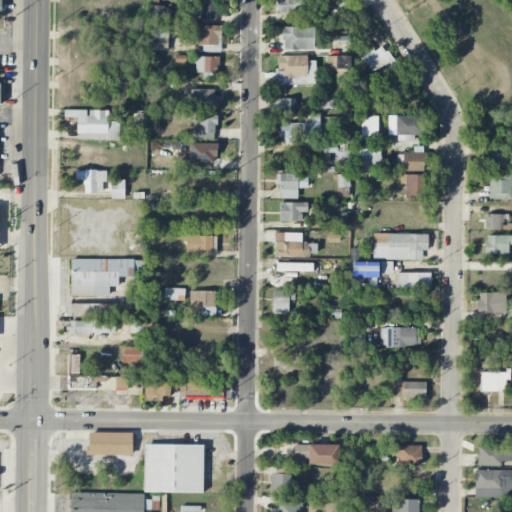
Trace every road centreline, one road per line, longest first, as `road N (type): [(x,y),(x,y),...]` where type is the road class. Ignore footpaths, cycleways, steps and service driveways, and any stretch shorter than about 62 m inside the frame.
road 1 (residential): [(384,0),(455,125),(451,511)]
road 2 (residential): [(252,0),(246,511)]
road 3 (residential): [(511,426),(34,421)]
road 4 (secondary): [(36,0),(34,421)]
